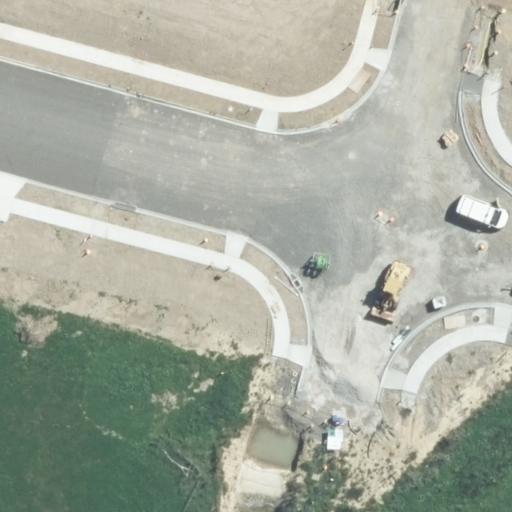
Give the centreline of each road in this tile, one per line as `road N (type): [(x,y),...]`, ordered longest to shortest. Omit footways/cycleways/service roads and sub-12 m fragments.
road 1 (residential): [(0,112),(386,216)]
road 2 (residential): [(386,216),(308,511)]
road 3 (residential): [(443,0),(386,216)]
road 4 (residential): [(386,216),(511,249)]
